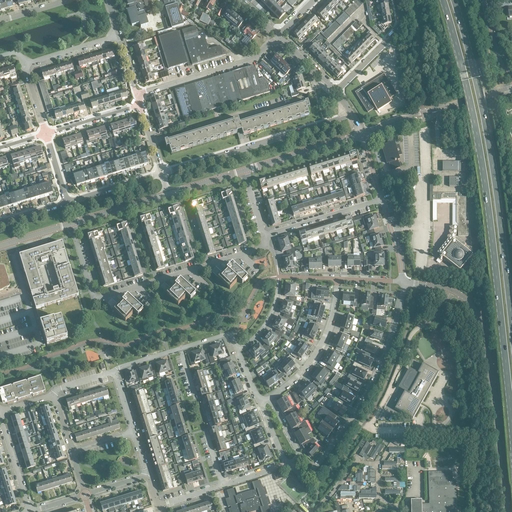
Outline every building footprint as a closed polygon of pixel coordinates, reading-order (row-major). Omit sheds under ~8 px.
[(12,4),(15,3),(13,0),(7,0),(8,0),(4,1),(7,10),(8,9),(8,8),(13,7),(12,4)] [(141,28),(141,27),(148,25),(146,17),(145,13),(153,11),(149,0),(140,0),(141,0),(140,0),(141,0),(136,2),(135,0),(126,0),(128,6),(127,6),(127,7),(128,7),(129,10),(126,11),(126,12),(127,11),(132,26),(139,24),(141,28)] [(176,0),(162,0),(165,6),(168,18),(165,19),(168,30),(184,25),(176,0)] [(200,6),(210,12),(216,0),(207,0),(205,4),(202,3),(200,6)] [(270,10),(276,4),(271,0),(270,0),(265,6),(270,10)] [(338,6),(337,5),(331,0),(329,0),(326,4),(332,9),(334,7),(336,8),(338,6)] [(256,2),(251,7),(255,11),(260,6),(256,2)] [(274,15),(280,9),(276,4),(270,10),(274,15)] [(322,8),(329,15),(333,11),(332,9),(326,4),(322,8)] [(388,4),(380,6),(380,9),(378,9),(379,13),(389,11),(388,4)] [(354,13),(347,6),(345,8),(347,10),(352,15),(354,13)] [(324,20),(327,17),(329,15),(322,8),(317,13),(324,20)] [(280,9),(274,15),(279,20),(285,14),(280,9)] [(223,17),(228,21),(234,14),(229,10),(227,12),(224,10),(220,17),(222,18),(223,17)] [(380,19),(390,17),(389,11),(379,13),(380,19)] [(208,24),(210,20),(210,19),(208,18),(209,17),(203,14),(199,21),(208,25),(208,24)] [(228,21),(233,25),(239,18),(234,14),(228,21)] [(307,20),(313,26),(315,23),(317,25),(319,22),(317,21),(312,15),(311,16),(310,15),(306,19),(307,20)] [(390,17),(380,19),(380,23),(378,23),(378,26),(381,25),(391,24),(390,17)] [(243,22),(239,18),(233,25),(235,27),(232,31),(236,34),(238,32),(243,26),(241,24),(243,22)] [(303,24),(308,30),(311,28),(312,29),(314,27),(313,26),(307,20),(303,24)] [(298,29),(304,35),(306,32),(308,34),(309,32),(308,30),(303,24),(298,29)] [(246,46),(256,35),(250,30),(251,29),(247,25),(241,31),(244,33),(242,35),(245,38),(246,36),(249,39),(244,44),(246,46)] [(382,34),(380,33),(381,32),(374,26),(372,28),(380,36),(382,34)] [(178,32),(158,38),(167,65),(168,69),(187,64),(188,66),(227,55),(226,52),(221,47),(220,47),(220,46),(208,50),(204,36),(198,37),(195,27),(178,32)] [(304,35),(298,29),(293,34),(299,40),(302,37),(303,38),(305,36),(304,35)] [(364,39),(369,45),(374,41),(373,40),(375,38),(370,32),(368,34),(369,35),(366,37),(364,36),(362,38),(364,39)] [(359,44),(365,50),(369,45),(364,39),(361,42),(360,40),(358,42),(359,44)] [(148,47),(143,48),(142,45),(144,45),(143,41),(136,44),(136,47),(134,47),(136,54),(146,51),(145,50),(148,49),(148,47)] [(309,50),(314,55),(319,49),(317,46),(318,45),(314,41),(307,48),(309,50)] [(364,50),(365,50),(359,44),(357,47),(355,45),(353,47),(354,49),(360,55),(362,53),(363,54),(366,51),(364,50)] [(320,49),(319,49),(314,55),(318,59),(324,53),(324,54),(326,52),(321,47),(320,49)] [(145,50),(146,51),(136,54),(138,60),(146,57),(148,57),(147,53),(149,52),(148,49),(145,50)] [(360,55),(354,49),(352,51),(350,50),(348,52),(350,53),(356,59),(360,55)] [(113,50),(107,52),(109,58),(110,61),(112,60),(112,58),(115,57),(113,50)] [(324,53),(318,59),(323,64),(329,58),(326,56),(328,54),(326,52),(324,54),(324,53)] [(356,59),(350,53),(347,56),(346,55),(344,57),(351,64),(356,59)] [(275,67),(282,60),(277,56),(276,56),(275,55),(273,58),(274,59),(271,62),(275,67)] [(146,57),(138,60),(140,66),(148,63),(146,57)] [(329,58),(323,64),(328,68),(335,61),(330,57),(329,58)] [(79,67),(85,66),(83,59),(77,61),(79,67)] [(275,67),(280,72),(287,65),(282,60),(275,67)] [(335,61),(328,68),(332,73),(338,67),(336,65),(337,64),(335,61)] [(151,69),(150,65),(151,65),(150,62),(148,63),(140,66),(141,72),(151,69)] [(71,63),(65,65),(67,71),(73,69),(71,63)] [(291,70),(287,65),(280,72),(285,76),(291,70)] [(7,69),(9,76),(10,79),(16,77),(14,71),(16,70),(15,66),(13,66),(9,67),(10,68),(7,69)] [(245,69),(254,97),(270,93),(265,78),(259,80),(254,66),(245,69)] [(337,78),(338,79),(340,77),(339,76),(343,72),(340,69),(341,68),(339,66),(338,67),(332,73),(337,78)] [(152,72),(151,69),(141,72),(143,78),(153,75),(157,73),(156,71),(152,72)] [(245,69),(232,73),(241,101),(254,97),(245,69)] [(43,79),(49,77),(47,70),(41,72),(43,79)] [(232,73),(222,76),(231,104),(241,101),(232,73)] [(355,92),(367,113),(375,108),(377,111),(391,102),(389,99),(397,94),(384,74),(355,92)] [(153,75),(143,78),(145,84),(155,81),(153,75)] [(285,80),(290,75),(286,79),(284,76),(277,83),(280,85),(285,80)] [(222,76),(216,78),(213,79),(222,107),(231,104),(222,76)] [(292,86),(303,82),(302,76),(293,79),(294,82),(291,83),(292,86)] [(212,110),(222,107),(213,79),(203,82),(212,110)] [(203,82),(194,84),(203,113),(212,110),(203,82)] [(297,92),(297,91),(305,88),(303,82),(292,86),(291,86),(293,93),(291,94),(292,97),(298,95),(297,92)] [(194,84),(184,87),(193,116),(203,113),(194,84)] [(175,90),(183,117),(183,119),(193,116),(184,87),(175,90)] [(15,96),(22,94),(20,88),(14,90),(15,96)] [(126,91),(125,91),(125,88),(119,90),(120,93),(122,99),(128,98),(126,91)] [(116,101),(122,99),(120,93),(119,90),(113,92),(114,94),(116,101)] [(98,107),(104,105),(102,98),(101,95),(95,97),(96,100),(98,107)] [(148,99),(150,106),(160,103),(159,99),(162,99),(161,96),(148,99)] [(92,108),(98,107),(96,100),(90,102),(92,108)] [(233,120),(233,122),(168,143),(167,140),(164,141),(166,148),(169,147),(171,153),(242,131),(243,135),(309,115),(307,109),(309,108),(307,101),(305,102),(305,105),(240,125),(239,123),(238,119),(233,120)] [(152,106),(154,112),(162,109),(165,108),(164,106),(161,106),(160,103),(150,106),(151,107),(152,106)] [(83,104),(77,105),(80,112),(86,110),(83,104)] [(62,118),(60,111),(59,108),(53,110),(53,111),(56,120),(62,118)] [(154,112),(156,118),(164,115),(162,109),(154,112)] [(57,120),(58,123),(88,115),(88,111),(57,120)] [(156,118),(157,124),(169,120),(168,118),(165,119),(164,115),(156,118)] [(134,128),(134,129),(135,132),(140,130),(138,123),(136,123),(134,119),(128,120),(131,129),(134,128)] [(131,129),(128,120),(122,122),(125,131),(128,130),(129,131),(131,130),(131,129)] [(159,133),(166,131),(169,130),(168,128),(167,124),(170,123),(169,120),(157,124),(159,129),(158,129),(159,133)] [(125,131),(122,122),(117,124),(119,133),(123,132),(123,133),(125,132),(125,131)] [(33,130),(31,123),(24,126),(26,132),(33,130)] [(119,133),(117,124),(110,126),(113,134),(117,133),(117,134),(119,134),(119,133)] [(98,129),(101,139),(102,141),(108,139),(104,128),(98,129)] [(93,131),(95,140),(99,139),(99,140),(101,139),(98,129),(93,131)] [(95,140),(93,131),(87,133),(88,139),(90,144),(93,142),(94,144),(96,143),(95,140)] [(80,135),(74,137),(77,145),(81,144),(81,145),(83,145),(80,135)] [(69,139),(71,147),(75,146),(75,147),(77,147),(77,145),(74,137),(69,139)] [(71,147),(69,139),(63,140),(65,149),(69,148),(69,149),(72,148),(71,147)] [(397,160),(399,160),(398,156),(402,155),(399,145),(395,146),(394,142),(381,146),(387,164),(389,163),(391,171),(400,168),(397,160)] [(114,149),(113,143),(109,144),(110,147),(104,149),(105,151),(114,149)] [(40,147),(34,149),(38,161),(37,159),(37,158),(40,157),(41,158),(43,157),(40,147)] [(28,151),(31,161),(32,161),(31,159),(35,158),(35,160),(36,162),(38,161),(34,149),(28,151)] [(139,150),(144,166),(148,164),(148,165),(148,164),(144,149),(139,150)] [(139,167),(144,166),(139,150),(140,153),(135,154),(136,156),(139,167)] [(31,161),(28,151),(23,153),(26,162),(25,161),(29,160),(29,161),(31,161)] [(26,162),(23,153),(17,154),(20,164),(20,166),(24,165),(23,163),(26,162)] [(349,155),(351,163),(352,163),(352,165),(357,163),(357,161),(355,153),(349,155)] [(20,164),(17,154),(11,156),(13,165),(17,164),(17,165),(20,164)] [(118,159),(122,172),(126,171),(123,160),(121,155),(117,156),(118,159)] [(132,158),(131,155),(126,157),(127,159),(130,170),(135,168),(132,158)] [(351,163),(349,155),(343,156),(345,165),(351,163)] [(345,165),(343,156),(337,158),(340,166),(345,165)] [(0,159),(0,160),(3,169),(5,169),(5,168),(8,166),(6,158),(0,159)] [(340,166),(337,158),(331,160),(334,168),(340,166)] [(114,163),(117,174),(122,172),(118,159),(113,160),(114,163)] [(334,168),(331,160),(326,162),(328,170),(334,168)] [(328,170),(326,162),(320,163),(323,172),(328,170)] [(461,162),(442,162),(442,172),(461,172),(461,162)] [(323,172),(320,163),(314,165),(317,173),(323,172)] [(81,185),(77,172),(76,166),(72,168),(72,166),(73,165),(72,164),(64,166),(67,178),(73,176),(77,186),(81,185)] [(317,173),(314,165),(308,167),(311,175),(317,173)] [(96,169),(95,166),(91,167),(91,168),(95,181),(99,179),(96,169)] [(87,171),(90,182),(95,181),(91,168),(86,169),(87,171)] [(299,170),(302,178),(308,176),(305,168),(299,170)] [(77,172),(81,185),(86,183),(83,173),(82,170),(77,172)] [(302,178),(299,170),(293,172),(296,180),(302,178)] [(296,180),(293,172),(288,173),(290,182),(296,180)] [(290,182),(288,173),(282,175),(285,183),(290,182)] [(349,183),(360,180),(358,174),(347,178),(349,183)] [(285,183),(282,175),(276,177),(279,185),(285,183)] [(279,185),(276,177),(271,179),(273,187),(279,185)] [(43,180),(48,195),(53,194),(48,178),(43,180)] [(461,178),(449,178),(449,187),(461,187),(461,178)] [(273,187),(271,179),(265,180),(267,189),(273,187)] [(40,186),(44,196),(48,195),(43,180),(39,181),(40,186)] [(267,189),(265,180),(259,182),(261,190),(267,189)] [(351,188),(362,185),(360,180),(349,183),(351,188)] [(30,201),(27,190),(26,185),(21,187),(23,191),(26,202),(30,201)] [(352,193),(363,190),(362,185),(351,188),(352,193)] [(333,186),(309,192),(310,195),(334,189),(333,186)] [(363,190),(352,193),(354,199),(365,195),(363,190)] [(223,200),(225,200),(232,197),(231,192),(221,195),(223,200)] [(337,194),(339,203),(345,201),(343,192),(337,194)] [(458,224),(459,224),(459,237),(467,237),(468,237),(468,236),(468,222),(465,222),(466,197),(458,197),(458,193),(441,193),(441,200),(456,200),(456,222),(456,223),(457,223),(457,224),(458,224)] [(331,196),(334,204),(339,203),(337,194),(331,196)] [(325,198),(328,206),(334,204),(331,196),(325,198)] [(232,197),(225,200),(226,205),(234,203),(232,197)] [(320,200),(322,208),(328,206),(325,198),(320,200)] [(267,209),(275,206),(273,200),(265,203),(267,209)] [(314,201),(316,210),(322,208),(320,200),(314,201)] [(193,209),(201,207),(203,206),(202,201),(192,204),(193,209)] [(308,203),(311,211),(316,210),(314,201),(308,203)] [(228,211),(236,209),(234,203),(226,205),(228,211)] [(302,205),(305,213),(311,211),(308,203),(302,205)] [(297,207),(299,215),(305,213),(302,205),(297,207)] [(269,215),(277,212),(275,206),(267,209),(269,215)] [(170,216),(180,213),(178,207),(168,210),(170,216)] [(195,215),(203,213),(201,207),(193,209),(195,215)] [(299,215),(297,207),(291,208),(293,217),(299,215)] [(230,217),(238,214),(236,209),(228,211),(230,217)] [(271,220),(278,218),(277,212),(269,215),(271,220)] [(197,221),(205,218),(203,213),(195,215),(197,221)] [(231,223),(240,220),(238,214),(230,217),(231,223)] [(365,226),(367,225),(376,222),(375,219),(376,219),(375,217),(374,217),(374,216),(370,218),(369,214),(363,216),(364,219),(363,220),(365,226)] [(141,224),(151,221),(150,216),(140,219),(141,224)] [(199,226),(206,224),(205,218),(197,221),(199,226)] [(278,218),(271,220),(272,226),(280,224),(278,218)] [(345,220),(347,228),(353,226),(351,218),(345,220)] [(233,228),(241,226),(240,220),(231,223),(233,228)] [(339,222),(342,230),(347,228),(345,220),(339,222)] [(143,230),(152,227),(150,222),(151,222),(151,221),(141,224),(143,230)] [(333,223),(336,232),(342,230),(339,222),(333,223)] [(368,234),(374,232),(373,229),(378,228),(378,227),(379,227),(378,225),(377,225),(376,222),(367,225),(369,231),(367,231),(368,234)] [(328,225),(330,233),(336,232),(333,223),(328,225)] [(118,232),(120,232),(128,229),(127,224),(117,227),(118,232)] [(206,224),(199,226),(200,232),(208,230),(206,224)] [(322,227),(324,235),(330,233),(328,225),(322,227)] [(235,234),(243,231),(241,226),(233,228),(235,234)] [(316,229),(319,237),(324,235),(322,227),(316,229)] [(122,237),(130,235),(128,229),(120,232),(122,237)] [(310,230),(313,239),(319,237),(316,229),(310,230)] [(202,238),(210,235),(208,230),(200,232),(202,238)] [(305,232),(307,240),(313,239),(310,230),(305,232)] [(237,240),(245,237),(243,231),(235,234),(237,240)] [(307,240),(305,232),(299,234),(301,242),(307,240)] [(372,243),(381,240),(380,238),(381,237),(381,235),(380,235),(379,234),(375,235),(374,232),(368,234),(367,234),(368,237),(370,236),(372,243)] [(89,241),(99,238),(97,233),(87,236),(89,241)] [(279,247),(289,244),(288,240),(290,239),(289,234),(282,236),(283,239),(278,240),(279,243),(278,243),(279,247)] [(124,243),(132,241),(130,235),(122,237),(124,243)] [(204,244),(212,241),(210,235),(202,238),(204,244)] [(148,245),(159,242),(158,236),(155,237),(146,240),(148,245)] [(91,247),(102,243),(100,237),(99,238),(89,241),(91,247)] [(245,237),(237,240),(238,246),(247,243),(245,237)] [(454,238),(437,259),(441,262),(443,260),(446,263),(447,262),(455,268),(454,269),(457,272),(458,270),(459,271),(472,255),(463,248),(466,244),(457,238),(457,237),(456,237),(455,238),(454,238)] [(375,251),(381,250),(381,247),(382,247),(382,246),(383,246),(383,243),(381,243),(381,240),(372,243),(373,249),(374,248),(375,251)] [(126,249),(134,246),(132,241),(124,243),(126,249)] [(149,250),(161,247),(161,246),(159,241),(159,242),(148,245),(149,250)] [(212,241),(204,244),(206,249),(213,247),(212,241)] [(19,255),(42,329),(47,345),(68,339),(61,318),(74,314),(74,315),(84,312),(62,242),(19,255)] [(93,253),(104,249),(105,249),(103,243),(102,243),(91,247),(93,253)] [(288,254),(294,252),(293,246),(290,247),(289,244),(279,247),(280,250),(281,250),(282,252),(287,251),(288,254)] [(134,246),(126,249),(127,255),(135,252),(134,246)] [(151,255),(162,252),(161,247),(149,250),(151,255)] [(213,247),(206,249),(207,255),(215,253),(213,247)] [(94,258),(106,255),(104,249),(93,253),(94,258)] [(374,260),(383,260),(383,257),(384,257),(384,254),(383,254),(381,254),(381,250),(375,251),(375,254),(374,254),(374,260)] [(135,252),(127,255),(129,260),(137,258),(135,252)] [(153,261),(161,258),(164,257),(162,252),(151,255),(153,261)] [(283,264),(293,262),(293,258),(296,258),(294,252),(288,254),(288,257),(283,258),(284,260),(283,260),(283,264)] [(192,254),(184,257),(185,262),(194,259),(192,254)] [(353,258),(353,267),(360,267),(360,262),(362,262),(362,254),(359,254),(359,257),(353,258)] [(96,264),(108,261),(106,255),(94,258),(96,264)] [(334,267),(334,258),(334,257),(328,257),(328,255),(325,255),(325,265),(328,265),(328,267),(334,267)] [(353,255),(347,255),(344,255),(344,262),(347,262),(347,267),(348,267),(348,268),(352,268),(352,267),(353,267),(353,258),(353,255)] [(334,258),(334,267),(341,267),(340,262),(343,262),(343,256),(340,256),(340,258),(334,258)] [(131,266),(139,263),(137,258),(129,260),(131,266)] [(315,260),(315,270),(321,269),(321,265),(324,265),(324,258),(321,258),(321,260),(315,260)] [(315,270),(315,260),(309,260),(309,259),(306,259),(306,265),(309,265),(309,270),(315,270)] [(98,270),(109,266),(108,261),(96,264),(98,270)] [(293,262),(283,264),(284,268),(285,267),(286,270),(286,271),(290,270),(289,269),(295,268),(293,262)] [(133,272),(141,269),(139,263),(131,266),(133,272)] [(163,263),(154,266),(156,271),(165,268),(163,263)] [(225,269),(226,270),(218,279),(230,290),(238,281),(242,284),(247,278),(231,263),(225,269)] [(10,284),(5,267),(4,267),(4,266),(3,266),(3,265),(2,265),(0,265),(0,290),(2,290),(9,287),(9,286),(10,286),(10,285),(10,284)] [(100,276),(111,272),(109,266),(98,270),(100,276)] [(141,269),(133,272),(134,278),(142,275),(141,269)] [(101,281),(113,278),(111,272),(100,276),(101,281)] [(113,278),(101,281),(103,287),(115,284),(113,278)] [(174,285),(175,286),(166,295),(178,306),(186,297),(190,300),(196,294),(179,279),(174,285)] [(284,290),(295,291),(295,285),(290,284),(290,283),(287,283),(287,284),(286,284),(286,287),(285,286),(284,290)] [(312,293),(311,299),(321,301),(321,297),(328,298),(329,289),(325,289),(326,288),(322,287),(322,289),(317,288),(316,293),(312,293)] [(295,291),(284,290),(284,294),(285,294),(285,296),(290,297),(290,300),(296,301),(296,298),(294,297),(295,291)] [(353,307),(356,308),(357,300),(354,300),(354,294),(343,293),(342,301),(351,302),(350,305),(353,305),(353,307)] [(370,302),(370,297),(370,296),(367,295),(367,294),(364,294),(364,295),(363,295),(362,305),(367,306),(366,309),(372,309),(373,302),(370,302)] [(125,322),(127,320),(134,313),(138,316),(143,310),(126,295),(121,301),(122,302),(114,311),(125,322)] [(376,310),(387,311),(388,297),(381,297),(380,304),(377,304),(376,310)] [(293,306),(295,307),(297,301),(296,301),(290,300),(289,302),(284,301),(283,303),(282,303),(281,306),(291,309),(292,309),(293,306)] [(312,311),(323,314),(325,308),(321,306),(321,303),(315,302),(312,311)] [(291,309),(281,306),(280,310),(281,310),(280,313),(285,314),(285,317),(291,320),(293,314),(290,313),(291,309)] [(317,318),(322,320),(323,314),(312,311),(312,310),(310,316),(311,317),(310,320),(317,321),(317,318)] [(343,316),(342,322),(351,325),(352,319),(354,319),(355,316),(348,314),(348,317),(343,316)] [(386,325),(386,322),(383,321),(383,317),(373,316),(372,321),(371,325),(376,327),(376,326),(377,326),(377,327),(381,328),(384,329),(385,328),(386,328),(387,325),(386,325)] [(291,320),(285,317),(283,319),(278,317),(277,319),(276,319),(275,322),(284,327),(285,324),(292,327),(295,321),(291,320)] [(306,329),(316,334),(318,329),(314,327),(316,324),(310,321),(309,324),(310,325),(307,330),(306,329)] [(276,333),(282,337),(285,331),(282,330),(284,327),(275,322),(273,325),(274,326),(273,328),(277,330),(276,333)] [(349,331),(351,325),(342,322),(340,328),(344,329),(343,332),(349,334),(350,331),(349,331)] [(316,334),(306,329),(303,335),(302,338),(308,341),(309,338),(313,340),(316,334)] [(282,337),(276,333),(274,335),(270,331),(268,334),(267,333),(265,336),(273,342),(275,339),(278,341),(282,337)] [(380,341),(382,334),(373,331),(371,337),(380,341)] [(335,340),(345,345),(349,336),(343,333),(342,336),(338,334),(335,340)] [(273,342),(265,336),(263,338),(264,339),(262,341),(266,345),(264,347),(269,351),(269,352),(273,347),(271,345),(273,342)] [(297,348),(305,353),(308,348),(305,346),(307,343),(301,339),(299,342),(300,343),(297,348)] [(345,345),(335,340),(333,346),(337,348),(335,350),(341,353),(342,350),(343,350),(345,345)] [(215,346),(218,356),(223,354),(224,353),(223,350),(222,351),(220,344),(220,345),(219,344),(217,344),(217,345),(215,346)] [(269,351),(264,347),(262,348),(259,344),(257,346),(256,345),(253,347),(260,355),(260,356),(265,352),(266,353),(269,351)] [(367,344),(365,351),(375,355),(378,348),(367,344)] [(218,356),(215,346),(213,347),(212,346),(210,346),(210,348),(211,353),(208,355),(211,365),(215,363),(213,358),(218,356)] [(260,355),(253,347),(250,350),(251,350),(249,352),(249,353),(251,356),(252,355),(255,359),(260,355)] [(305,353),(297,348),(293,353),(292,352),(291,355),(296,358),(298,356),(301,358),(305,353)] [(197,352),(200,362),(205,360),(206,365),(209,364),(207,355),(204,356),(202,350),(201,350),(201,349),(198,350),(199,351),(197,352)] [(200,362),(197,352),(194,352),(194,351),(192,352),(192,353),(191,353),(193,359),(189,360),(191,366),(195,365),(195,363),(200,362)] [(338,357),(339,357),(340,355),(335,351),(333,354),(330,352),(326,357),(334,362),(338,357)] [(292,363),(294,360),(290,356),(287,358),(283,362),(291,370),(295,366),(292,363)] [(373,361),(362,356),(359,363),(370,368),(373,361)] [(334,362),(326,357),(323,362),(327,365),(325,367),(331,371),(332,368),(331,367),(334,362)] [(161,363),(164,372),(170,371),(170,373),(173,372),(171,366),(168,367),(167,361),(166,361),(166,360),(163,361),(164,362),(161,363)] [(162,382),(159,374),(164,372),(161,363),(159,363),(159,362),(156,363),(157,364),(156,364),(158,370),(155,371),(158,379),(157,379),(158,383),(162,382)] [(226,362),(221,364),(218,365),(219,369),(223,367),(226,373),(234,369),(232,363),(227,365),(226,362)] [(291,370),(283,362),(278,367),(279,367),(276,369),(281,374),(283,371),(286,375),(291,370)] [(366,375),(367,373),(360,370),(362,366),(354,363),(352,366),(356,368),(353,375),(363,381),(364,379),(365,379),(367,376),(366,375)] [(407,390),(406,392),(404,391),(395,409),(413,419),(438,373),(422,364),(417,373),(419,374),(418,376),(410,371),(401,387),(407,390)] [(144,368),(148,379),(153,377),(154,379),(156,378),(154,371),(151,372),(150,366),(149,366),(149,365),(146,366),(147,367),(144,368)] [(148,380),(148,379),(144,368),(142,368),(142,367),(139,368),(140,369),(139,369),(141,375),(138,376),(140,382),(143,381),(143,382),(148,380)] [(327,374),(328,375),(330,372),(325,368),(323,371),(319,368),(315,373),(323,379),(327,374)] [(234,369),(226,373),(228,378),(226,379),(227,382),(233,379),(232,377),(236,375),(234,369)] [(272,371),(267,375),(274,384),(279,381),(276,377),(279,375),(275,370),(273,372),(272,371)] [(127,373),(128,378),(127,379),(128,382),(129,381),(130,383),(135,381),(136,383),(139,382),(137,375),(134,376),(133,371),(130,372),(129,371),(127,372),(127,373)] [(196,380),(204,377),(203,371),(194,374),(196,380)] [(323,379),(315,373),(311,378),(315,380),(313,383),(318,387),(320,384),(319,383),(323,379)] [(269,388),(274,384),(267,375),(262,379),(269,388)] [(332,386),(339,378),(335,375),(329,384),(332,386)] [(361,386),(354,382),(356,379),(349,375),(343,386),(348,389),(349,388),(357,392),(358,393),(361,389),(360,388),(361,386)] [(204,377),(196,380),(198,385),(206,383),(204,377)] [(11,387),(3,389),(0,390),(0,395),(3,406),(14,403),(14,402),(18,401),(31,397),(30,397),(32,396),(33,397),(45,393),(41,378),(28,381),(28,382),(26,383),(26,382),(13,386),(13,387),(11,387)] [(231,390),(241,386),(239,380),(234,382),(233,379),(227,382),(228,384),(230,384),(232,389),(231,390)] [(166,389),(174,386),(173,380),(164,383),(166,389)] [(317,388),(312,383),(310,386),(307,382),(302,387),(309,394),(313,389),(314,390),(317,388)] [(206,383),(198,385),(200,391),(208,389),(206,383)] [(168,395),(176,392),(174,386),(166,389),(168,395)] [(241,386),(231,390),(234,395),(232,396),(233,399),(234,399),(239,396),(240,396),(239,393),(243,391),(241,386)] [(309,394),(302,387),(298,391),(301,394),(299,396),(303,401),(305,399),(305,398),(309,394)] [(337,398),(350,405),(354,398),(348,395),(350,391),(344,387),(337,398)] [(100,390),(102,397),(108,396),(106,388),(100,390)] [(134,399),(146,395),(144,389),(133,393),(134,399)] [(208,389),(200,391),(202,397),(210,395),(208,389)] [(170,400),(178,398),(176,392),(168,395),(170,400)] [(136,404),(147,401),(146,395),(134,399),(136,404)] [(206,404),(214,401),(212,395),(204,398),(206,404)] [(246,396),(241,399),(239,396),(234,399),(235,401),(237,400),(239,406),(237,407),(248,402),(246,396)] [(347,410),(337,404),(339,400),(332,396),(330,400),(333,402),(329,408),(342,417),(347,410)] [(178,398),(170,400),(172,406),(180,404),(178,398)] [(318,449),(314,445),(316,442),(313,438),(310,440),(304,430),(309,428),(305,421),(300,423),(295,414),(299,412),(295,406),(292,408),(286,398),(281,400),(281,399),(277,401),(278,402),(277,403),(283,414),(284,413),(287,418),(286,418),(292,429),(293,429),(295,434),(301,445),(302,445),(304,449),(307,452),(306,453),(309,455),(308,456),(310,457),(311,456),(311,457),(312,456),(313,457),(315,454),(315,453),(318,449)] [(74,406),(72,399),(66,401),(68,408),(69,411),(72,410),(71,407),(74,406)] [(138,410),(149,407),(147,401),(136,404),(138,410)] [(214,401),(206,404),(208,410),(216,407),(214,401)] [(239,413),(240,415),(241,415),(246,413),(245,410),(250,408),(248,402),(237,407),(240,412),(239,413)] [(43,415),(50,412),(49,406),(41,409),(43,415)] [(172,414),(180,412),(178,406),(170,408),(172,414)] [(149,407),(138,410),(140,416),(151,413),(149,407)] [(216,407),(208,410),(209,415),(217,413),(216,407)] [(333,420),(335,417),(336,417),(323,407),(318,414),(323,421),(322,422),(320,424),(321,425),(317,431),(327,438),(337,424),(333,420)] [(180,412),(172,414),(174,420),(182,417),(180,412)] [(217,413),(209,415),(211,421),(219,418),(217,413)] [(248,415),(247,415),(246,413),(241,415),(242,418),(242,417),(244,417),(246,422),(255,419),(252,413),(248,415)] [(142,423),(153,420),(151,414),(140,417),(142,423)] [(13,424),(21,421),(19,416),(11,418),(13,424)] [(182,417),(174,420),(175,426),(184,423),(182,417)] [(109,419),(113,431),(120,429),(117,420),(112,421),(112,418),(109,419)] [(219,418),(211,421),(213,427),(221,424),(219,418)] [(103,426),(106,433),(113,431),(109,419),(107,420),(109,424),(103,426)] [(248,431),(254,429),(253,426),(257,425),(255,419),(246,422),(249,428),(247,429),(248,431)] [(153,420),(142,423),(144,429),(155,425),(153,420)] [(184,423),(175,426),(177,431),(185,429),(184,423)] [(155,425),(144,429),(145,435),(157,431),(155,425)] [(106,433),(103,426),(96,428),(98,435),(106,433)] [(213,435),(221,432),(220,426),(211,429),(213,435)] [(98,435),(96,428),(89,430),(91,438),(98,435)] [(185,429),(177,431),(179,437),(187,435),(185,429)] [(253,439),(262,435),(259,430),(255,431),(254,429),(248,431),(249,434),(251,433),(253,439)] [(91,438),(89,430),(82,433),(84,440),(91,438)] [(147,440),(159,437),(157,431),(145,435),(147,440)] [(221,432),(213,435),(215,441),(223,438),(221,432)] [(84,440),(82,433),(75,435),(77,442),(84,440)] [(254,445),(255,448),(260,446),(261,445),(260,443),(264,441),(262,435),(253,439),(256,445),(254,445)] [(183,444),(191,442),(190,436),(181,438),(183,444)] [(156,469),(167,465),(168,465),(159,437),(147,440),(156,469)] [(223,438),(215,441),(217,446),(225,444),(223,438)] [(185,450),(193,447),(191,442),(183,444),(185,450)] [(359,455),(362,457),(364,454),(367,455),(372,447),(369,445),(370,444),(367,442),(363,449),(359,455)] [(225,444),(217,446),(219,452),(227,450),(225,444)] [(382,446),(378,444),(370,457),(374,459),(377,453),(379,454),(383,447),(382,446)] [(382,456),(388,459),(395,447),(390,444),(382,456)] [(258,450),(260,455),(269,452),(266,446),(261,448),(260,446),(255,448),(256,451),(258,450)] [(187,456),(195,453),(193,447),(185,450),(187,456)] [(63,452),(55,454),(57,460),(64,458),(63,452)] [(269,452),(260,455),(263,461),(264,462),(267,461),(266,460),(271,458),(269,452)] [(195,453),(187,456),(189,462),(197,459),(195,453)] [(240,460),(242,468),(248,466),(246,458),(240,460)] [(242,468),(240,460),(234,461),(237,469),(238,469),(239,470),(243,469),(242,468)] [(33,461),(26,463),(27,469),(35,467),(33,461)] [(228,463),(231,471),(237,469),(234,461),(228,463)] [(231,471),(228,463),(222,465),(225,473),(231,471)] [(167,465),(156,469),(158,474),(169,471),(167,465)] [(159,480),(171,477),(169,471),(158,474),(159,480)] [(195,473),(198,481),(203,480),(200,471),(195,473)] [(411,511),(456,511),(456,481),(452,481),(452,472),(428,472),(429,504),(421,504),(421,500),(411,500),(411,502),(408,502),(408,511),(411,511)] [(193,483),(190,474),(185,476),(187,485),(193,483)] [(64,477),(66,485),(72,483),(70,475),(64,477)] [(161,486),(173,482),(171,477),(159,480),(161,486)] [(226,499),(229,507),(230,507),(230,509),(229,509),(230,509),(230,511),(247,511),(249,511),(252,511),(258,510),(258,509),(260,508),(260,510),(261,509),(261,511),(269,511),(268,506),(270,505),(268,497),(266,498),(265,495),(267,495),(265,487),(262,488),(260,481),(252,483),(254,490),(237,496),(235,489),(228,491),(230,498),(226,499)] [(173,482),(161,486),(163,492),(174,488),(173,482)] [(43,492),(41,484),(35,486),(38,493),(43,492)] [(359,498),(376,499),(376,498),(376,494),(372,494),(372,491),(361,490),(361,494),(359,494),(359,498)] [(135,493),(137,501),(143,499),(140,492),(135,493)] [(14,498),(7,500),(9,506),(16,504),(14,498)] [(109,509),(106,502),(100,504),(103,511),(109,509)] [(205,504),(207,511),(210,511),(209,510),(213,509),(211,502),(205,504)]
